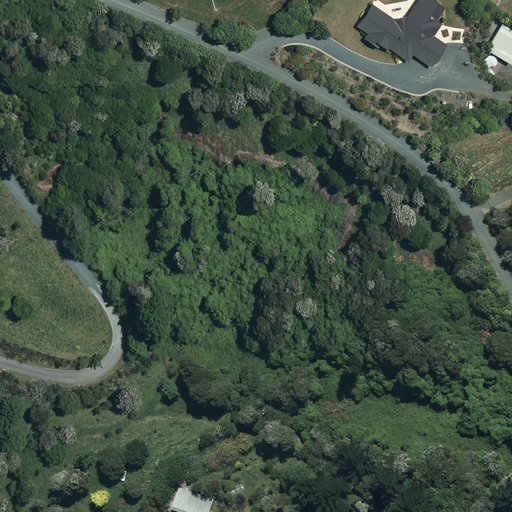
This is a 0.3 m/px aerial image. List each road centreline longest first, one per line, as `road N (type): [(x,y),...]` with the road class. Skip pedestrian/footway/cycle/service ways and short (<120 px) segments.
road 1 (residential): [(108,0),(296,79),(367,120),(448,188),(511,278)]
road 2 (residential): [(0,358),(88,376),(113,361),(120,342),(118,323),(0,168)]
